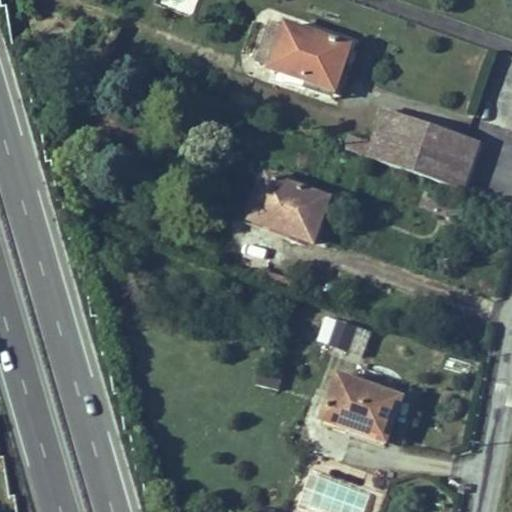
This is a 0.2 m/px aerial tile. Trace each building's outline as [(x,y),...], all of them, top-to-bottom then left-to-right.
[(292,28),(278,69),(318,82),(320,77),(344,85),(356,47),(292,28)] [(487,147),(389,114),(373,159),(473,194),(487,147)] [(347,134),(342,147),(361,154),(365,140),(347,134)] [(286,237),(308,244),(323,199),(260,178),(248,215),(289,229),(286,237)] [(328,348),(346,354),(354,329),(335,323),(328,348)] [(363,356),(370,332),(357,327),(349,352),(363,356)] [(252,383),(279,390),(284,372),(257,364),(252,383)] [(396,396),(339,378),(323,422),(344,429),(346,420),(384,432),(396,396)]
